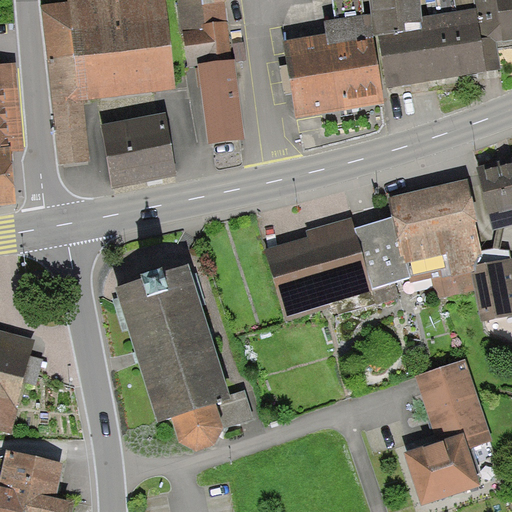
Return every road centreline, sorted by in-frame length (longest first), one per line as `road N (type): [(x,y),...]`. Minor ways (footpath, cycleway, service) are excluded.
road 1 (residential): [(65,224),(112,511)]
road 2 (primary): [(511,108),(275,180)]
road 3 (residential): [(28,0),(48,227)]
road 4 (primary): [(275,180),(65,224)]
road 5 (residential): [(275,180),(252,0)]
